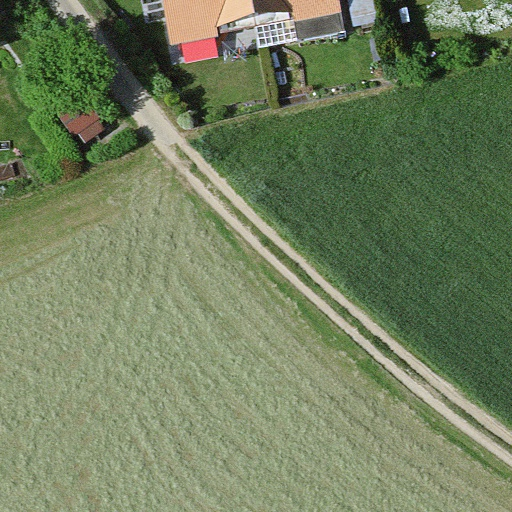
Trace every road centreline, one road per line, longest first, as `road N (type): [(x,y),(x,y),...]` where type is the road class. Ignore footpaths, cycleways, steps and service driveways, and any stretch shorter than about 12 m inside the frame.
road 1 (track): [(511,455),(234,216),(161,131)]
road 2 (residential): [(161,131),(69,0)]
